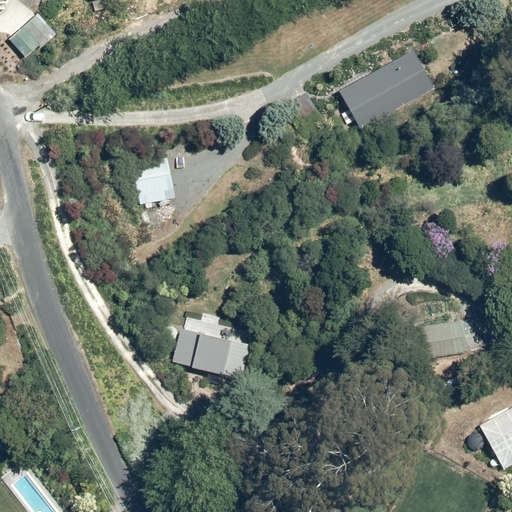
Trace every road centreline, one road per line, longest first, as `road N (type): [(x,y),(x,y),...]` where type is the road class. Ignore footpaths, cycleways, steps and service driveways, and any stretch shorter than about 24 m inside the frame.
road 1 (residential): [(0,137),(42,305),(137,511)]
road 2 (unknown): [(0,83),(180,0)]
